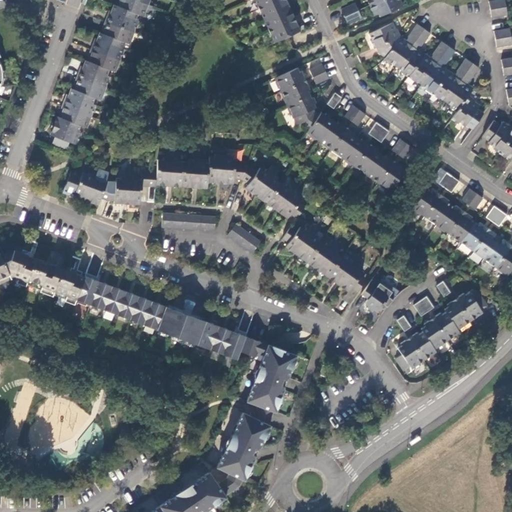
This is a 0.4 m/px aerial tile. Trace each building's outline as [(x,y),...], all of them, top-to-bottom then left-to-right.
[(146,7),(129,0),(118,0),(116,8),(124,11),(123,18),(134,22),(136,16),(142,19),(146,7)] [(286,39),(288,39),(300,34),(296,24),(291,26),(289,21),(293,19),(286,2),(281,4),(279,0),(253,0),(273,45),(278,43),(286,39)] [(385,16),(402,8),(398,0),(385,0),(369,8),(374,19),(378,17),(384,14),(385,16)] [(502,1),(488,4),(488,5),(489,12),(504,9),(502,1)] [(341,12),(344,19),(357,13),(354,6),(341,12)] [(116,8),(112,7),(108,18),(106,17),(103,24),(132,35),(136,23),(134,22),(123,18),(124,11),(116,8)] [(505,16),(504,9),(489,12),(490,19),(505,16)] [(357,13),(344,19),(347,26),(361,20),(357,13)] [(132,35),(103,24),(101,31),(103,32),(102,36),(111,39),(109,46),(120,50),(122,44),(127,46),(132,35)] [(384,60),(399,38),(397,32),(395,33),(391,25),(368,36),(371,42),(370,43),(373,51),(375,50),(378,56),(384,60)] [(384,60),(382,63),(388,67),(390,66),(395,70),(423,31),(417,26),(408,40),(410,42),(408,46),(405,44),(406,43),(399,38),(384,60)] [(423,31),(395,70),(400,74),(400,75),(406,80),(424,56),(418,51),(417,52),(414,51),(417,47),(420,49),(430,36),(423,31)] [(507,31),(493,33),(494,41),(509,39),(507,31)] [(102,36),(98,34),(94,46),(91,45),(88,51),(118,62),(122,51),(120,50),(109,46),(111,39),(102,36)] [(286,39),(278,43),(282,52),(290,48),(286,39)] [(509,39),(494,41),(495,49),(510,46),(509,39)] [(424,56),(406,80),(412,84),(414,83),(420,88),(448,48),(441,44),(432,58),(434,60),(432,64),(429,62),(430,60),(424,56)] [(448,48),(420,88),(425,92),(424,93),(431,98),(448,73),(442,69),(441,70),(438,68),(441,64),(444,67),(454,53),(448,48)] [(118,62),(88,51),(86,58),(89,59),(87,64),(96,67),(94,73),(106,78),(108,72),(114,74),(118,62)] [(511,60),(500,62),(502,70),(511,68),(511,60)] [(471,66),(465,61),(455,75),(458,77),(456,82),(453,79),(454,78),(448,73),(431,98),(437,103),(438,101),(443,105),(471,66)] [(87,64),(84,62),(79,74),(77,73),(75,79),(105,91),(109,79),(106,78),(94,73),(96,67),(87,64)] [(311,79),(323,74),(319,66),(307,72),(311,79)] [(443,105),(448,109),(448,110),(455,115),(467,98),(472,91),(465,86),(464,87),(462,85),(465,81),(468,84),(478,70),(471,66),(443,105)] [(511,68),(502,70),(503,78),(511,76),(511,68)] [(297,74),(295,69),(292,71),(291,75),(296,86),(298,85),(297,83),(298,80),(301,78),(299,73),(297,74)] [(291,75),(292,71),(272,80),(278,94),(296,86),(291,75)] [(326,81),(323,74),(311,79),(314,86),(326,81)] [(105,91),(75,79),(72,87),(74,87),(72,92),(81,95),(80,101),(92,106),(94,100),(100,102),(105,91)] [(299,87),(298,85),(296,86),(278,94),(284,107),(307,97),(306,93),(308,92),(305,87),(302,88),(299,87)] [(72,92),(70,91),(65,102),(62,101),(60,107),(90,119),(95,107),(92,106),(80,101),(81,95),(72,92)] [(309,101),(307,97),(284,107),(290,120),(292,120),(295,127),(303,124),(310,129),(317,118),(311,113),(309,110),(311,107),(314,106),(312,100),(309,101)] [(339,101),(333,97),(326,107),(332,112),(339,101)] [(455,115),(450,122),(456,127),(457,125),(463,129),(465,128),(471,133),(483,116),(476,111),(478,108),(472,103),(473,102),(467,98),(455,115)] [(90,119),(60,107),(57,113),(60,115),(58,120),(67,123),(65,130),(78,134),(80,128),(86,130),(90,119)] [(349,124),(357,114),(350,109),(343,120),(349,124)] [(363,118),(357,114),(349,124),(355,129),(363,118)] [(310,129),(305,136),(317,144),(331,124),(328,121),(329,119),(324,116),(322,119),(318,119),(317,118),(310,129)] [(58,120),(55,118),(48,136),(52,138),(50,145),(64,151),(67,144),(75,146),(79,135),(78,134),(65,130),(67,123),(58,120)] [(335,127),(331,124),(317,144),(329,153),(341,136),(340,135),(339,131),(341,128),(337,125),(335,127)] [(492,124),(481,140),(487,144),(486,146),(492,150),(490,152),(497,157),(511,135),(511,131),(508,128),(507,130),(501,125),(498,128),(492,124)] [(373,141),(380,131),(374,126),(366,137),(373,141)] [(387,135),(380,131),(373,141),(379,146),(387,135)] [(341,161),(355,141),(352,138),(353,136),(348,133),(346,135),(342,136),(341,136),(329,153),(341,161)] [(511,135),(497,157),(503,161),(504,159),(511,164),(511,135)] [(358,144),(355,141),(341,161),(353,170),(365,153),(364,152),(363,148),(365,146),(360,142),(358,144)] [(396,158),(404,148),(397,143),(390,153),(396,158)] [(410,152),(404,148),(396,158),(402,163),(410,152)] [(365,178),(379,158),(376,156),(377,154),(372,150),(370,152),(365,153),(353,170),(365,178)] [(216,183),(219,183),(221,151),(216,151),(215,158),(213,157),(213,159),(208,159),(207,166),(206,186),(215,187),(216,183)] [(221,151),(219,183),(221,183),(221,187),(231,187),(231,182),(239,183),(246,166),(233,165),(233,162),(227,161),(227,158),(224,158),(225,151),(221,151)] [(148,173),(147,190),(154,191),(154,188),(164,189),(164,186),(167,186),(170,154),(165,154),(165,160),(162,160),(162,162),(157,162),(156,174),(148,173)] [(170,154),(167,186),(170,186),(170,189),(180,190),(182,164),(176,163),(176,161),(173,161),(174,154),(170,154)] [(182,164),(180,190),(189,191),(189,188),(193,188),(195,156),(190,156),(190,162),(187,162),(187,164),(182,164)] [(195,156),(193,188),(195,188),(195,192),(205,193),(206,186),(207,166),(202,166),(202,163),(198,163),(199,157),(195,156)] [(382,161),(379,158),(365,178),(377,186),(389,169),(387,168),(387,165),(389,162),(384,158),(382,161)] [(246,166),(239,183),(246,188),(243,192),(251,198),(254,195),(256,196),(275,170),(271,167),(267,173),(265,171),(263,173),(258,170),(256,174),(246,166)] [(388,195),(392,190),(403,175),(399,172),(400,170),(395,167),(393,169),(392,170),(390,170),(389,169),(377,186),(388,195)] [(83,199),(85,200),(96,170),(92,169),(90,175),(87,174),(86,177),(81,175),(80,177),(73,175),(72,176),(69,175),(62,195),(72,198),(81,202),(83,199)] [(96,170),(85,200),(88,201),(87,204),(96,207),(99,201),(106,204),(112,204),(113,189),(111,189),(104,187),(105,184),(100,182),(101,179),(98,178),(100,172),(96,170)] [(275,170),(256,196),(258,198),(255,201),(263,207),(280,185),(275,181),(277,179),(274,178),(278,172),(275,170)] [(123,203),(125,204),(128,171),(123,171),(122,178),(119,177),(119,180),(114,179),(113,189),(112,204),(112,206),(122,207),(123,203)] [(128,207),(138,208),(139,203),(140,190),(147,190),(148,173),(140,173),(139,182),(134,181),(134,179),(131,179),(132,172),(128,171),(125,204),(128,204),(128,207)] [(437,186),(443,190),(451,179),(444,175),(437,186)] [(449,195),(457,184),(451,179),(443,190),(449,195)] [(280,185),(263,207),(271,213),(274,209),(277,211),(295,185),(292,182),(288,188),(286,186),(284,188),(280,185)] [(295,185),(277,211),(279,212),(277,215),(285,220),(289,216),(295,220),(303,208),(298,204),(301,200),(296,196),(298,194),(295,193),(299,188),(295,185)] [(422,200),(428,192),(425,190),(411,211),(423,219),(430,209),(422,204),(421,202),(422,200)] [(428,193),(428,192),(422,200),(421,202),(422,204),(430,209),(435,201),(433,200),(434,196),(435,194),(430,190),(428,193)] [(460,203),(467,207),(474,196),(468,191),(460,203)] [(473,212),(481,200),(474,196),(467,207),(473,212)] [(435,228),(449,207),(445,204),(447,202),(442,199),(440,202),(436,202),(435,201),(430,209),(432,211),(425,221),(435,228)] [(453,210),(449,207),(435,228),(446,236),(459,218),(457,217),(457,213),(459,211),(455,208),(453,210)] [(484,219),(491,224),(499,213),(492,208),(484,219)] [(430,209),(423,219),(425,221),(432,211),(430,209)] [(504,217),(503,217),(499,213),(491,224),(496,228),(504,217)] [(167,230),(168,215),(161,214),(160,229),(167,230)] [(176,215),(168,215),(167,230),(174,230),(176,215)] [(184,216),(176,215),(174,230),(182,231),(184,216)] [(190,231),(191,216),(184,216),(182,231),(190,231)] [(198,232),(198,217),(191,216),(190,231),(198,232)] [(458,244),(472,224),(469,222),(471,220),(466,216),(464,219),(460,219),(459,218),(446,236),(458,244)] [(204,232),(206,217),(198,217),(198,232),(204,232)] [(204,232),(212,233),(213,218),(206,217),(204,232)] [(476,227),(472,224),(458,244),(471,253),(483,236),(481,234),(481,231),(483,228),(478,225),(476,227)] [(232,242),(240,230),(234,226),(225,238),(232,242)] [(286,245),(283,249),(290,253),(292,250),(296,254),(314,229),(311,226),(307,232),(304,229),(303,232),(299,229),(296,233),(289,228),(280,241),(286,245)] [(297,259),(304,264),(319,243),(315,240),(316,238),(313,236),(317,231),(314,229),(296,254),(300,256),(297,259)] [(238,246),(246,235),(240,230),(232,242),(238,246)] [(482,261),(496,241),(493,238),(494,236),(489,233),(487,236),(484,236),(483,236),(471,253),(482,261)] [(244,251),(252,239),(246,235),(238,246),(244,251)] [(244,251),(250,255),(259,243),(252,239),(244,251)] [(319,243),(304,264),(312,269),(314,266),(317,268),(335,243),(331,240),(327,246),(325,244),(323,246),(319,243)] [(500,244),(496,241),(482,261),(494,270),(506,252),(505,251),(504,249),(506,245),(502,242),(500,244)] [(318,274),(325,279),(340,259),(336,256),(337,253),(335,251),(339,246),(335,243),(317,268),(320,271),(318,274)] [(205,246),(205,258),(211,258),(215,247),(205,246)] [(215,247),(211,258),(216,262),(223,253),(215,247)] [(0,282),(11,278),(75,302),(76,299),(84,277),(76,274),(76,272),(13,249),(7,252),(5,256),(7,260),(4,262),(0,253),(0,282)] [(506,278),(511,269),(511,251),(511,253),(506,252),(494,270),(506,278)] [(223,253),(216,262),(221,265),(228,256),(223,253)] [(340,259),(325,279),(333,284),(335,281),(338,283),(355,258),(352,255),(348,260),(345,258),(343,261),(340,259)] [(228,256),(221,265),(226,269),(233,260),(228,256)] [(351,290),(355,293),(364,282),(358,277),(360,273),(356,270),(357,268),(355,266),(359,260),(355,258),(338,283),(341,285),(338,288),(347,295),(351,290)] [(233,260),(226,269),(231,272),(238,263),(233,260)] [(244,338),(245,336),(188,314),(181,312),(85,275),(84,277),(76,299),(120,316),(236,359),(239,352),(244,338)] [(399,296),(380,283),(379,284),(372,279),(368,285),(368,286),(360,297),(366,301),(363,305),(368,309),(367,311),(371,314),(375,309),(378,311),(382,305),(386,308),(389,304),(397,297),(399,296)] [(441,295),(447,291),(442,283),(435,287),(440,295),(441,295)] [(457,305),(469,323),(481,315),(479,312),(486,307),(478,296),(471,291),(467,294),(463,296),(462,295),(456,299),(458,301),(457,305)] [(190,309),(193,299),(187,297),(184,306),(190,309)] [(434,311),(425,298),(421,301),(419,302),(428,315),(434,311)] [(428,315),(419,302),(412,308),(421,320),(428,315)] [(456,331),(469,323),(457,305),(454,306),(452,305),(450,303),(445,306),(446,309),(442,311),(444,314),(456,331)] [(190,309),(184,306),(181,312),(188,314),(190,309)] [(435,326),(446,342),(458,334),(456,331),(444,314),(439,317),(438,316),(434,319),(436,322),(435,326)] [(410,330),(402,318),(396,322),(403,334),(410,330)] [(433,351),(446,342),(435,326),(433,327),(430,326),(429,324),(422,327),(423,329),(420,331),(421,334),(433,351)] [(423,362),(435,354),(433,351),(421,334),(417,336),(415,335),(411,338),(413,341),(411,345),(423,362)] [(244,338),(239,352),(253,358),(255,354),(259,343),(244,338)] [(267,346),(259,343),(255,354),(262,357),(267,346)] [(395,361),(403,372),(409,368),(411,371),(423,362),(411,345),(409,346),(406,345),(404,343),(399,345),(401,348),(397,350),(401,357),(395,361)] [(282,377),(287,379),(295,356),(267,346),(262,357),(246,402),(256,406),(273,412),(274,412),(282,390),(278,389),(282,377)] [(318,377),(326,380),(329,371),(321,368),(318,377)] [(282,377),(278,389),(282,390),(287,379),(282,377)] [(268,425),(273,412),(256,406),(252,415),(250,414),(248,417),(268,425)] [(259,447),(269,427),(267,426),(268,425),(248,417),(241,413),(216,467),(228,472),(241,479),(243,480),(254,459),(249,457),(255,445),(259,447)] [(254,459),(259,447),(255,445),(249,457),(254,459)] [(226,477),(238,485),(241,479),(228,472),(226,477)] [(225,498),(225,497),(216,484),(208,473),(158,507),(162,511),(197,511),(203,508),(205,511),(225,498)] [(225,497),(237,488),(238,485),(226,477),(216,484),(225,497)]
